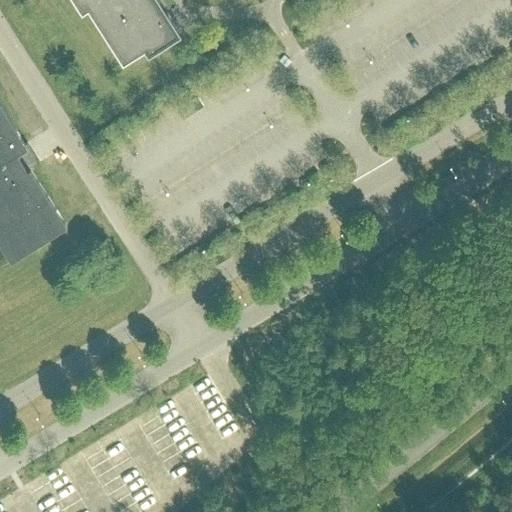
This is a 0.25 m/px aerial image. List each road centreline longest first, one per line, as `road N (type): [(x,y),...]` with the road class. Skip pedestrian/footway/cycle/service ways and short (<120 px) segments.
road 1 (unclassified): [(511,98),(0,407)]
road 2 (unclassified): [(0,469),(511,162)]
road 3 (unknown): [(163,511),(237,451),(244,436),(233,393),(198,350)]
